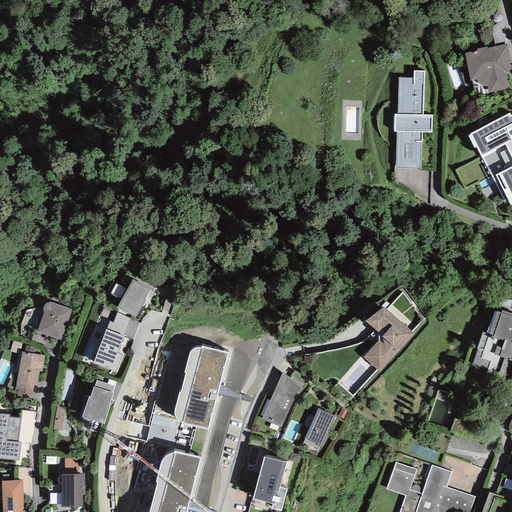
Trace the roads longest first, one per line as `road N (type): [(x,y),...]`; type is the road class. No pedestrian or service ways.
road 1 (residential): [(154,319),(103,460),(103,511)]
road 2 (residential): [(276,355),(241,437),(223,511)]
